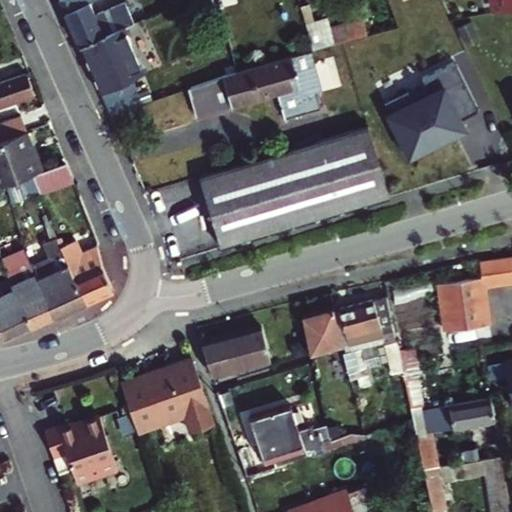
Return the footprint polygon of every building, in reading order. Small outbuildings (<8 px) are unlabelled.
[(60,0),(79,43),(121,25),(133,20),(127,6),(97,21),(87,0),(60,0)] [(124,0),(127,6),(133,20),(176,5),(174,0),(124,0)] [(306,0),(312,19),(320,17),(315,0),(306,0)] [(511,0),(489,0),(490,1),(493,0),(494,0),(496,10),(511,6),(511,0)] [(312,19),(320,46),(343,39),(335,12),(320,17),(312,19)] [(475,18),(462,25),(469,38),(482,31),(475,18)] [(142,72),(121,25),(79,43),(105,101),(127,93),(122,80),(142,72)] [(303,95),(290,54),(230,74),(225,75),(234,105),(281,91),(288,115),(316,107),(324,104),(319,90),(303,95)] [(481,106),(457,58),(426,74),(432,91),(417,102),(409,90),(389,100),(408,154),(466,130),(462,117),(481,106)] [(0,102),(30,92),(23,73),(0,81),(0,102)] [(214,79),(186,90),(197,118),(225,107),(214,79)] [(0,138),(26,130),(20,114),(0,121),(0,138)] [(381,170),(367,122),(200,172),(221,244),(388,193),(381,170)] [(32,174),(40,172),(26,130),(0,138),(0,185),(6,183),(32,174)] [(38,190),(70,180),(65,163),(44,170),(40,172),(32,174),(38,190)] [(97,258),(89,235),(76,241),(70,226),(54,232),(63,256),(67,264),(85,302),(111,290),(97,258)] [(511,255),(482,261),(484,276),(440,284),(449,331),(496,323),(490,286),(511,282),(511,255)] [(55,316),(85,302),(67,264),(37,279),(55,316)] [(37,279),(10,291),(29,329),(55,316),(37,279)] [(389,314),(384,290),(341,302),(349,336),(383,327),(381,315),(389,314)] [(10,291),(6,294),(0,295),(0,333),(3,341),(29,329),(10,291)] [(341,302),(332,304),(332,305),(343,337),(349,336),(341,302)] [(332,305),(300,316),(305,333),(309,347),(343,337),(332,305)] [(262,325),(204,343),(215,374),(216,378),(237,372),(236,369),(272,358),(262,325)] [(402,355),(396,328),(384,331),(391,361),(403,358),(402,355)] [(295,352),(309,347),(305,333),(291,337),(295,352)] [(209,401),(192,352),(122,376),(132,406),(138,423),(186,406),(192,424),(213,416),(208,401),(209,401)] [(416,352),(402,355),(403,358),(406,374),(420,371),(416,352)] [(428,471),(444,468),(435,427),(439,427),(494,415),(490,394),(434,407),(414,411),(416,417),(419,431),(424,452),(428,471)] [(311,450),(330,442),(328,436),(322,439),(320,434),(307,438),(294,402),(254,416),(268,459),(308,445),(311,450)] [(132,406),(120,410),(126,427),(138,423),(132,406)] [(74,415),(45,424),(61,467),(74,463),(78,476),(119,462),(101,409),(83,415),(84,418),(76,421),(74,415)] [(432,490),(437,511),(455,508),(449,485),(487,477),(492,511),(511,511),(510,508),(501,455),(460,464),(445,468),(444,468),(428,471),(432,490)] [(432,490),(428,471),(419,473),(424,492),(432,490)] [(379,511),(367,478),(290,508),(292,511),(379,511)]
